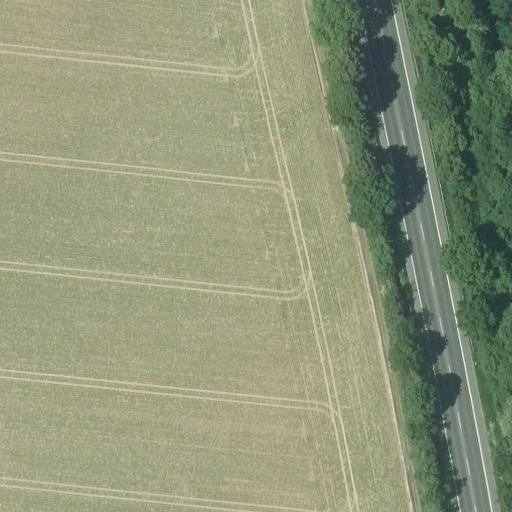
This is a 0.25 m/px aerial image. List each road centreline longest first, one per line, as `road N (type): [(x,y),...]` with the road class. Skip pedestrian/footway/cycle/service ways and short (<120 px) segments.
road 1 (track): [(423,511),(408,401),(323,0)]
road 2 (primary): [(372,0),(473,511)]
